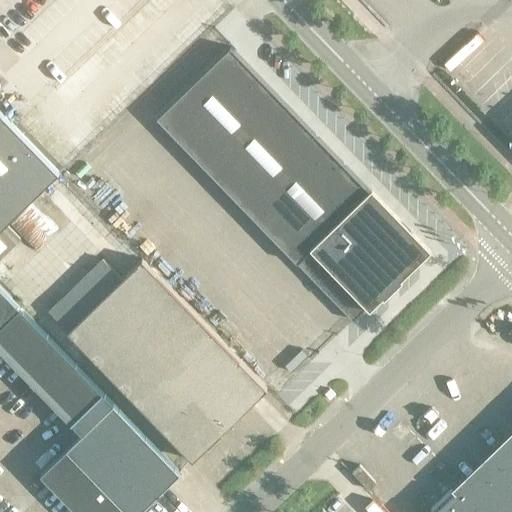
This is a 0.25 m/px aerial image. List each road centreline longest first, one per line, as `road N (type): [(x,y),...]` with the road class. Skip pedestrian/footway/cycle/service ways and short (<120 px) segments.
road 1 (unclassified): [(250,511),(511,258)]
road 2 (residential): [(511,238),(280,0)]
